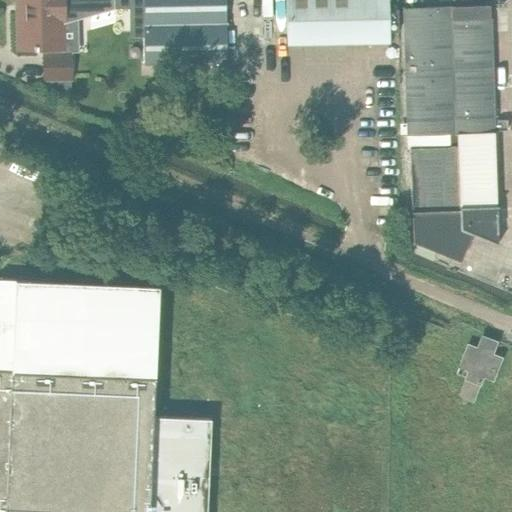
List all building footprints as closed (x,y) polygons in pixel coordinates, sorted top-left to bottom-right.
[(22,0),(24,23),(17,23),(18,49),(34,49),(34,51),(37,50),(37,49),(60,48),(60,28),(60,23),(64,23),(64,24),(115,9),(114,0),(22,0)] [(114,0),(115,9),(130,9),(131,38),(144,38),(144,25),(144,14),(144,0),(114,0)] [(144,0),(144,14),(144,25),(144,38),(145,63),(227,62),(226,0),(144,0)] [(388,0),(286,0),(287,45),(390,42),(389,32),(398,31),(398,9),(389,9),(388,0)] [(407,134),(409,134),(411,192),(412,223),(413,243),(461,262),(472,234),(498,244),(492,42),(495,42),(495,34),(491,34),(490,5),(403,8),(407,134)] [(44,79),(71,79),(70,52),(44,53),(44,79)] [(507,130),(507,120),(497,120),(497,131),(507,130)] [(207,511),(212,416),(153,414),(159,285),(0,278),(0,511),(207,511)] [(495,342),(482,337),(478,349),(468,345),(457,374),(466,377),(460,395),(472,400),(482,374),(492,378),(500,358),(490,354),(495,342)]
